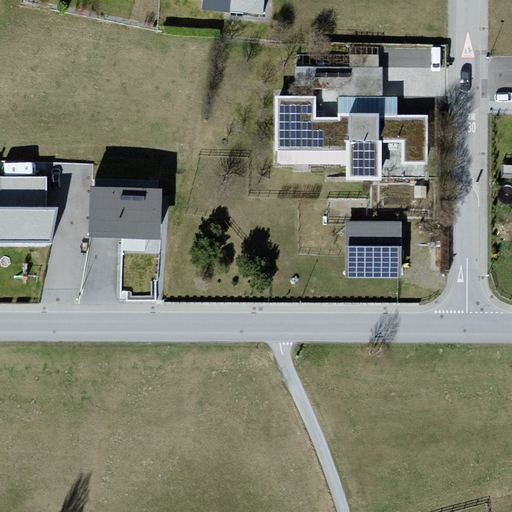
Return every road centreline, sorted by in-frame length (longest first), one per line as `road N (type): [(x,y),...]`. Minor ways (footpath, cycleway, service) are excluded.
road 1 (unclassified): [(464,330),(0,326)]
road 2 (residential): [(464,0),(464,330)]
road 3 (track): [(279,327),(281,353),(342,511)]
